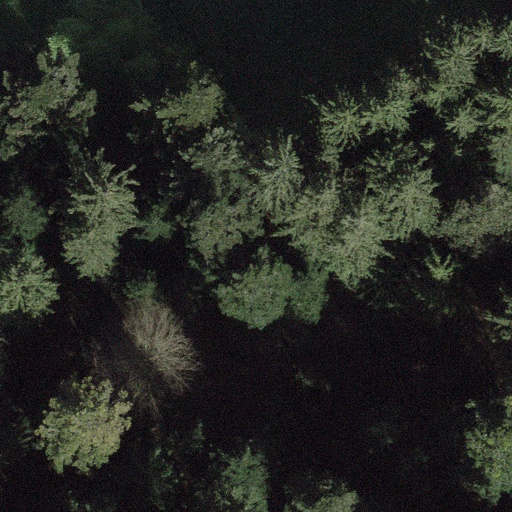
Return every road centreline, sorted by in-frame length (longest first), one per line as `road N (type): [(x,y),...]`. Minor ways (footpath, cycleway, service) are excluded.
road 1 (track): [(427,346),(4,511)]
road 2 (track): [(330,511),(511,205)]
